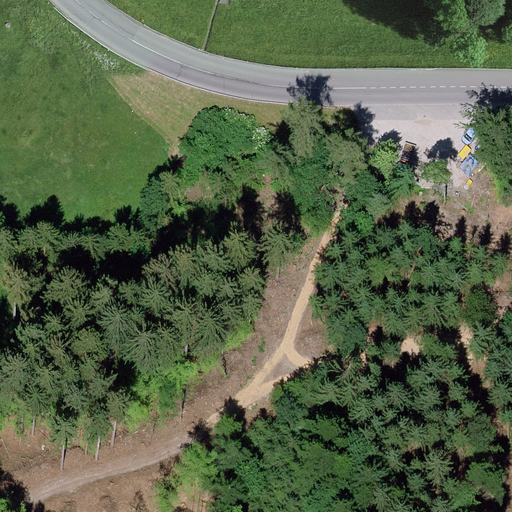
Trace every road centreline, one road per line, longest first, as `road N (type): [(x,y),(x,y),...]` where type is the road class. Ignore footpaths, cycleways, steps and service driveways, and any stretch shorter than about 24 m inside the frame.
road 1 (track): [(511,308),(247,397),(165,451),(0,506)]
road 2 (tertiary): [(77,0),(141,45),(230,78),(279,86),(511,87)]
road 3 (track): [(247,397),(288,340),(374,126)]
